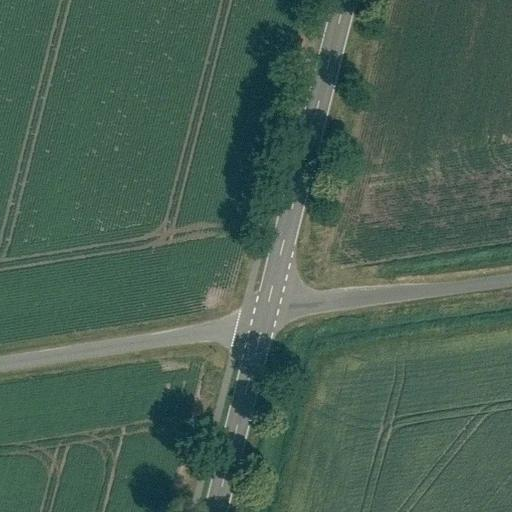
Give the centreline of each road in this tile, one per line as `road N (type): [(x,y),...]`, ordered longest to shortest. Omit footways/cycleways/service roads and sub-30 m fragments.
road 1 (tertiary): [(262,316),(339,0)]
road 2 (residential): [(262,316),(0,361)]
road 3 (residential): [(511,272),(262,316)]
road 4 (tertiary): [(213,511),(262,316)]
